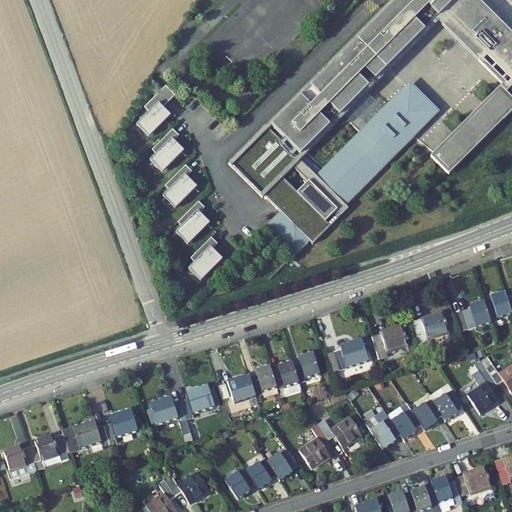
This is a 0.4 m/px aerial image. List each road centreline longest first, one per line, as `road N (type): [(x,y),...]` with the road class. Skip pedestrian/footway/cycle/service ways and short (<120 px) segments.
road 1 (tertiary): [(163,342),(510,225)]
road 2 (residential): [(37,0),(163,342)]
road 3 (residential): [(275,511),(511,434)]
road 4 (residential): [(377,0),(213,168)]
road 5 (tertiary): [(0,394),(163,342)]
